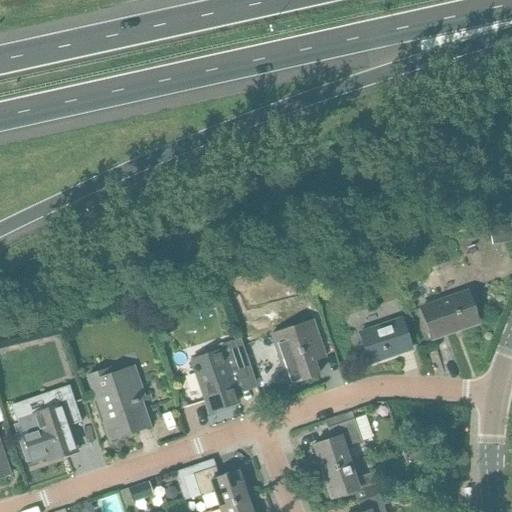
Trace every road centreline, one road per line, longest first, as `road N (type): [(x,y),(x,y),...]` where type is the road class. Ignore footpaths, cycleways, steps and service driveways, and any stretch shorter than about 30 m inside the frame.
road 1 (motorway): [(0,237),(151,161),(511,20)]
road 2 (motorway): [(0,117),(511,4)]
road 3 (residential): [(1,511),(267,424)]
road 4 (motorway): [(272,0),(0,59)]
road 5 (residential): [(267,424),(359,390),(496,392)]
road 6 (unclassified): [(495,511),(496,392)]
